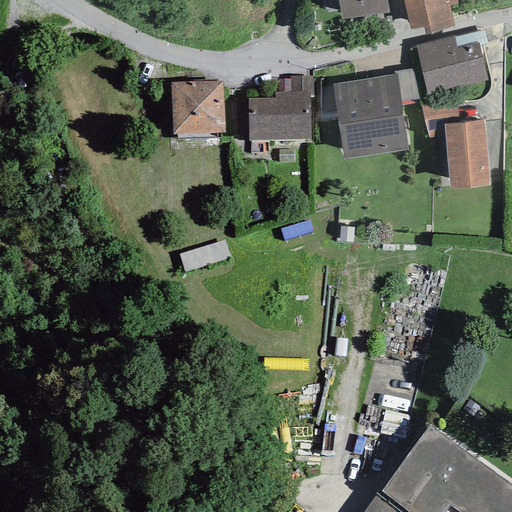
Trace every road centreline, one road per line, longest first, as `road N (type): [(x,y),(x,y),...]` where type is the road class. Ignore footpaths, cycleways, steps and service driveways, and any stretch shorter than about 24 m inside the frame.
road 1 (unknown): [(511,272),(457,263),(401,268),(387,289),(327,495),(307,503),(273,499),(250,511)]
road 2 (residential): [(273,66),(185,55),(125,36),(67,0)]
road 3 (residential): [(404,43),(273,66)]
